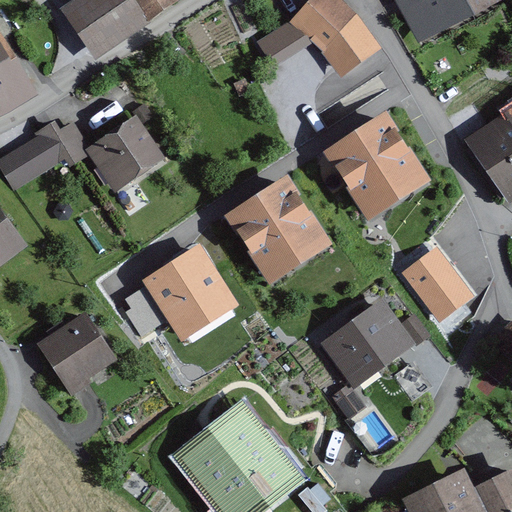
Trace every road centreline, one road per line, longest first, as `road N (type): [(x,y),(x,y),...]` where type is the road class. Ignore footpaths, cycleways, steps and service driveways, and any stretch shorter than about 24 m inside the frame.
road 1 (residential): [(369,0),(476,190),(488,227)]
road 2 (residential): [(197,0),(0,128)]
